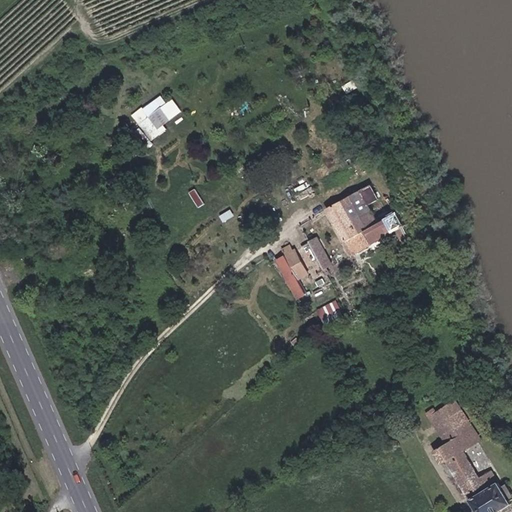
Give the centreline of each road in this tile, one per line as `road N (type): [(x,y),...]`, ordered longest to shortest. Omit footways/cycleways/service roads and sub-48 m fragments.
road 1 (unknown): [(72,477),(157,362),(300,237)]
road 2 (tertiary): [(72,477),(0,314)]
